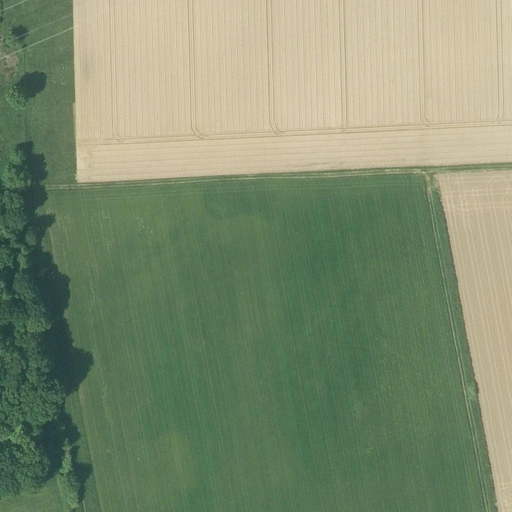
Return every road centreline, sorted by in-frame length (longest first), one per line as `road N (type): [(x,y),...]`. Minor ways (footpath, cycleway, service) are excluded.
road 1 (track): [(19,190),(511,168)]
road 2 (track): [(0,191),(19,190),(83,511)]
road 3 (track): [(425,172),(484,511)]
